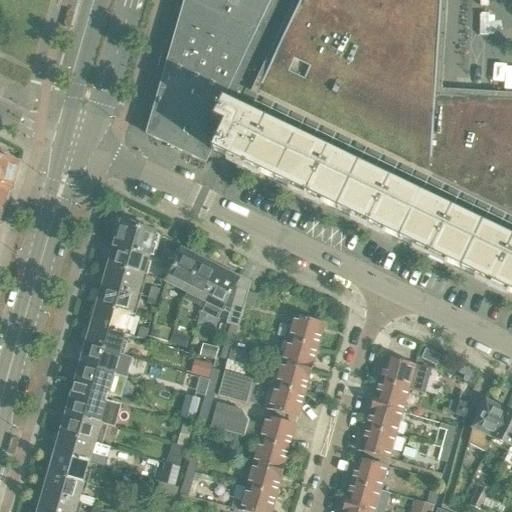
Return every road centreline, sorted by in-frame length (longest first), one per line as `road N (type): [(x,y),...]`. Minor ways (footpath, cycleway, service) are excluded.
road 1 (residential): [(72,142),(389,288)]
road 2 (secondary): [(0,402),(72,142)]
road 3 (residential): [(317,511),(389,288)]
road 4 (secondary): [(72,142),(112,0)]
road 5 (residential): [(389,288),(511,349)]
